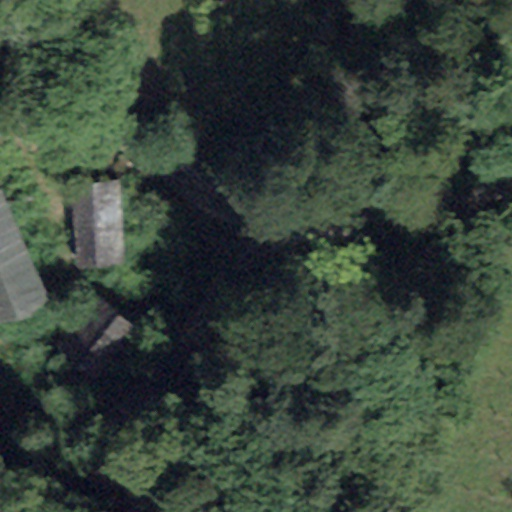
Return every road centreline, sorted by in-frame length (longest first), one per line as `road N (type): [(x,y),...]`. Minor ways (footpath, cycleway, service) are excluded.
road 1 (track): [(140,511),(118,444),(121,423),(182,361),(271,224)]
road 2 (track): [(511,176),(439,216),(391,230),(271,224)]
